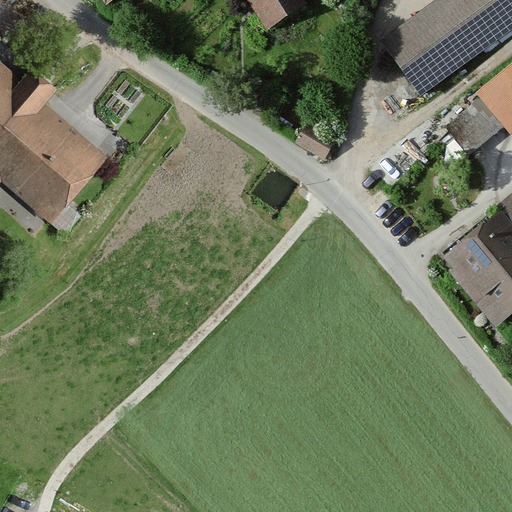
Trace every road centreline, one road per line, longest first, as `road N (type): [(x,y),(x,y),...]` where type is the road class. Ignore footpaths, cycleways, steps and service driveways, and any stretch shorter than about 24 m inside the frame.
road 1 (track): [(390,0),(356,101),(347,171),(193,344),(81,449),(44,511)]
road 2 (unclassified): [(61,0),(328,190),(511,405)]
road 3 (track): [(408,279),(511,191)]
